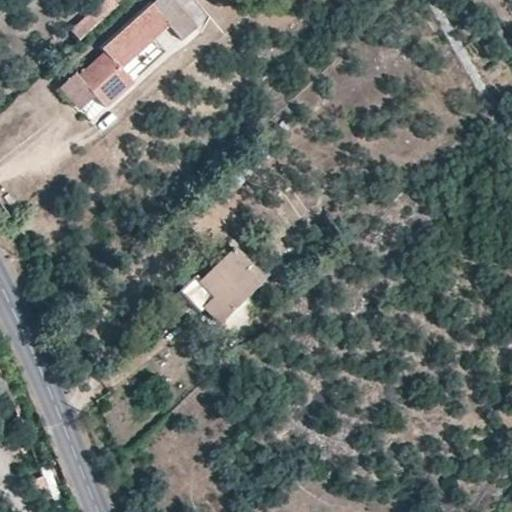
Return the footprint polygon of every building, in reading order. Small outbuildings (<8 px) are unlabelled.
[(158,0),(152,6),(154,9),(171,28),(182,40),(198,27),(173,0),(158,0)] [(154,9),(105,53),(121,72),(171,28),(154,9)] [(82,41),(99,22),(89,13),(72,31),(82,41)] [(106,108),(132,85),(121,72),(105,53),(79,76),(75,72),(58,87),(75,106),(91,91),(106,108)] [(90,123),(106,108),(91,91),(75,106),(90,123)] [(220,325),(268,280),(236,247),(189,292),(220,325)]
